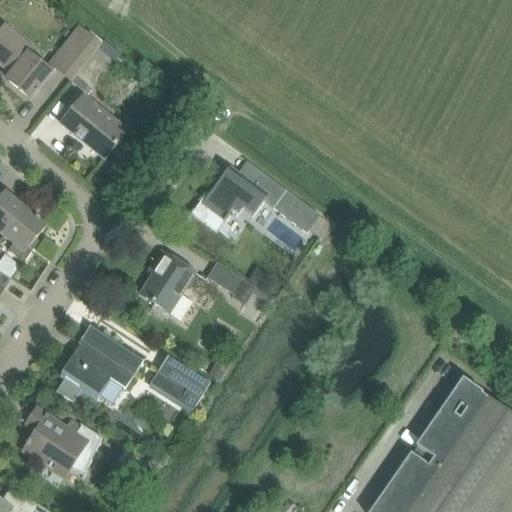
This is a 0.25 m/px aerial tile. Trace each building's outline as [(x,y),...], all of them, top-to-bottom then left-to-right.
[(55,70),(72,83),(99,51),(98,50),(100,47),(86,36),(88,34),(79,27),(45,69),(30,56),(34,52),(4,28),(0,33),(0,64),(12,74),(7,80),(31,100),(36,93),(38,95),(39,93),(37,92),(55,70)] [(99,51),(72,83),(88,96),(115,63),(99,51)] [(105,161),(127,133),(83,98),(61,125),(105,161)] [(173,132),(185,115),(174,108),(162,125),(173,132)] [(253,217),(264,203),(305,235),(318,218),(263,175),(247,163),(239,174),(231,168),(211,195),(208,193),(185,224),(186,225),(193,216),(216,233),(232,211),(238,216),(242,209),(253,217)] [(0,233),(5,238),(27,211),(6,194),(0,200),(0,233)] [(24,265),(36,246),(33,243),(46,228),(27,211),(5,238),(15,246),(9,252),(24,265)] [(167,256),(140,296),(155,305),(151,312),(163,320),(167,313),(169,314),(169,313),(181,321),(191,305),(180,298),(195,274),(183,267),(167,256)] [(269,298),(216,264),(207,279),(233,296),(231,299),(245,308),(253,295),(265,303),(269,298)] [(277,282),(257,268),(248,282),(268,296),(277,282)] [(0,272),(0,287),(5,291),(12,280),(0,272)] [(107,378),(125,390),(143,363),(91,328),(93,325),(92,324),(79,345),(86,349),(81,357),(77,355),(60,380),(61,381),(63,378),(66,380),(57,393),(74,404),(82,391),(94,398),(107,378)] [(210,385),(168,358),(148,389),(191,416),(210,385)] [(438,416),(372,511),(496,511),(511,490),(511,415),(482,394),(482,393),(462,379),(437,415),(438,416)] [(507,410),(511,401),(511,397),(501,391),(494,401),(507,410)] [(66,429),(53,420),(37,409),(26,426),(36,432),(23,453),(40,463),(65,481),(71,473),(83,478),(82,479),(84,480),(102,439),(81,425),(79,428),(71,423),(66,429)] [(161,450),(154,462),(163,468),(170,456),(161,450)] [(131,455),(125,470),(142,478),(148,462),(131,455)] [(0,511),(47,511),(28,499),(11,488),(2,502),(0,500),(0,511)] [(511,511),(511,498),(502,511),(511,511)]
